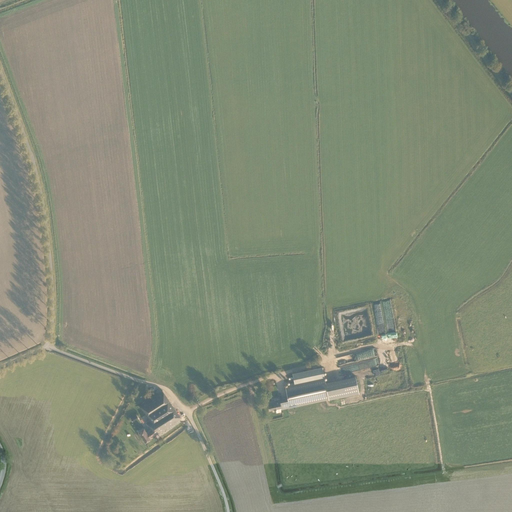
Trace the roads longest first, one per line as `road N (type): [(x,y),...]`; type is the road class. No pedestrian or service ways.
road 1 (unclassified): [(46,344),(46,225),(35,165),(0,67)]
road 2 (unclassified): [(46,344),(166,390),(189,417),(227,511)]
